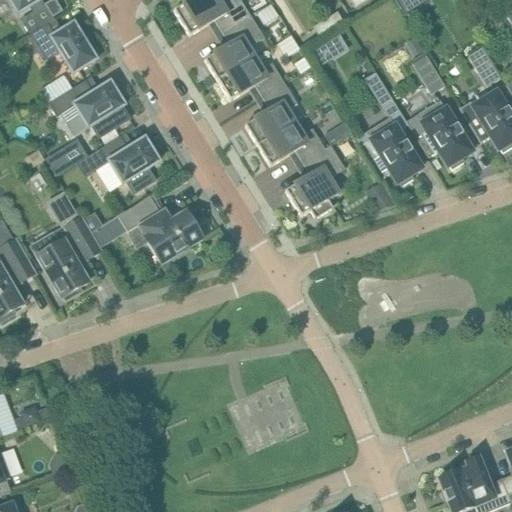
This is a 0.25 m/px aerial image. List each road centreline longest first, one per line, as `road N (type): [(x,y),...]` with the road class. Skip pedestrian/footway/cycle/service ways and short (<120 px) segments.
road 1 (residential): [(279,272),(113,4)]
road 2 (residential): [(511,194),(279,272)]
road 3 (residential): [(279,272),(324,343),(379,467)]
road 4 (residential): [(110,330),(279,272)]
road 5 (residential): [(379,467),(511,413)]
